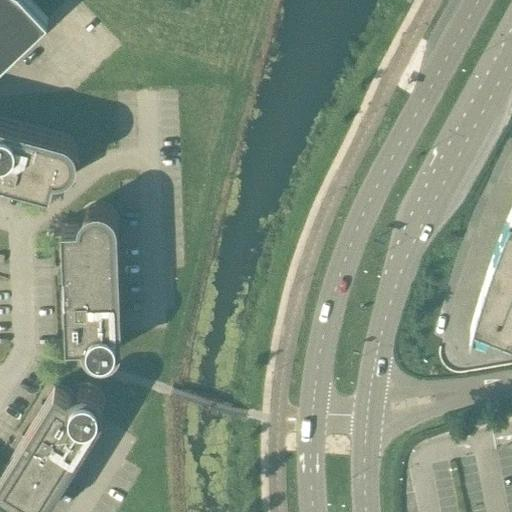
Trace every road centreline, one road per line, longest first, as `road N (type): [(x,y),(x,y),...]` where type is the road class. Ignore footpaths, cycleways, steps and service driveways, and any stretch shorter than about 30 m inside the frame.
road 1 (secondary): [(479,0),(353,243),(318,358),(311,415)]
road 2 (secondary): [(367,416),(396,289),(437,186),(511,52)]
road 3 (unclassified): [(367,416),(511,386)]
